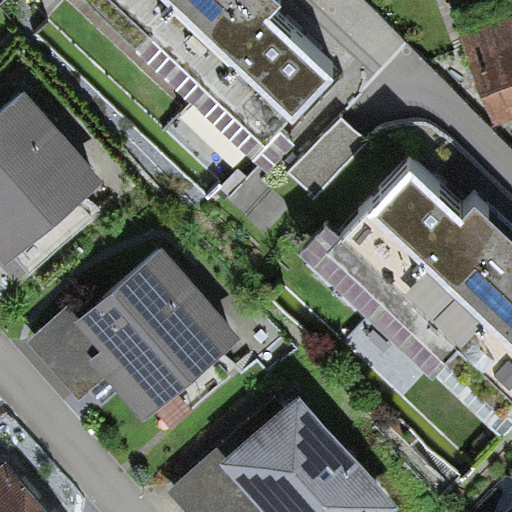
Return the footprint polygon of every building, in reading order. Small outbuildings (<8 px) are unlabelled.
[(60,0),(56,4),(229,166),(325,64),(262,6),(267,0),(60,0)] [(511,16),(464,34),(499,126),(511,121),(511,16)] [(98,165),(22,82),(0,101),(0,237),(8,246),(98,165)] [(357,127),(297,163),(314,191),(374,154),(357,127)] [(409,163),(323,259),(491,411),(511,386),(511,233),(470,196),(459,208),(409,163)] [(234,322),(161,240),(81,310),(154,393),(234,322)] [(386,511),(404,497),(300,377),(217,448),(271,511),(386,511)] [(56,511),(6,454),(0,459),(0,511),(56,511)] [(180,500),(190,511),(259,511),(217,466),(180,500)] [(511,511),(511,501),(500,511),(511,511)]
